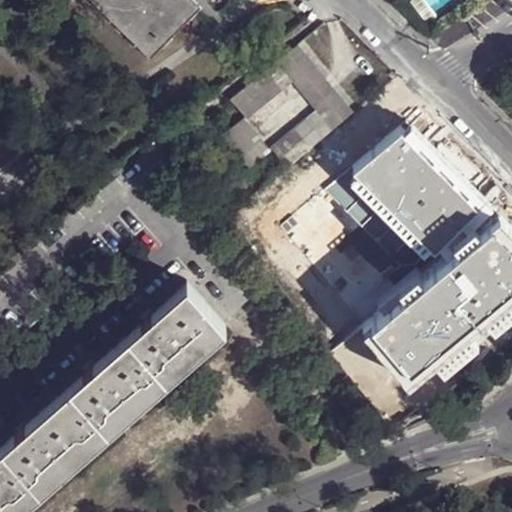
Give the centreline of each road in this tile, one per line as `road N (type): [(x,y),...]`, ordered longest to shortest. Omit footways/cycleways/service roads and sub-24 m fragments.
road 1 (tertiary): [(271,511),(504,429)]
road 2 (residential): [(511,158),(345,0)]
